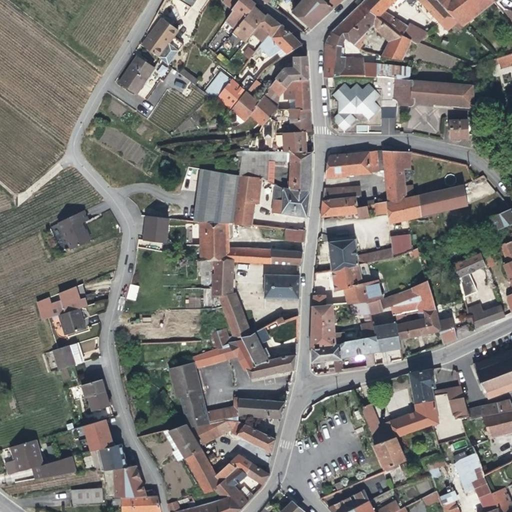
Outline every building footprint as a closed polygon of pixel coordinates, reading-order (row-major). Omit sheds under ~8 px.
[(230,0),(238,7),(247,15),(248,15),(255,6),(257,4),(251,0),(230,0)] [(263,0),(268,3),(270,0),(306,0),(294,13),(310,27),(334,8),(323,0),(263,0)] [(449,31),(460,22),(438,0),(365,0),(362,3),(371,13),(378,19),(385,12),(397,0),(419,0),(440,23),(437,26),(441,29),(444,26),(449,31)] [(438,0),(460,22),(463,26),(496,2),(494,0),(451,0),(451,1),(449,0),(438,0)] [(502,12),(504,15),(511,8),(511,2),(510,0),(500,8),(502,12)] [(347,19),(332,32),(337,33),(346,35),(357,42),(360,39),(376,23),(379,28),(391,41),(384,55),(403,62),(410,45),(413,47),(415,43),(406,38),(390,27),(378,19),(371,13),(362,3),(347,19)] [(255,6),(248,15),(235,31),(247,41),(254,32),(267,16),(255,6)] [(238,7),(233,13),(243,20),(247,15),(238,7)] [(385,12),(378,19),(390,27),(396,20),(385,12)] [(282,25),(269,14),(267,16),(254,32),(265,41),(266,39),(267,40),(270,35),(273,37),(282,25)] [(163,16),(144,44),(163,59),(171,65),(186,43),(176,35),(180,29),(163,16)] [(396,20),(390,27),(406,38),(408,35),(405,34),(409,28),(396,20)] [(284,48),(290,54),(302,45),(285,28),(282,25),(273,37),(284,48)] [(326,50),(325,77),(338,75),(387,77),(398,78),(399,75),(397,72),(377,71),(377,61),(365,60),(365,56),(348,55),(348,54),(342,54),(343,43),(346,35),(337,33),(332,32),(327,39),(326,50)] [(270,55),(284,48),(273,37),(270,35),(267,40),(266,39),(265,41),(261,46),(270,55)] [(360,39),(357,42),(365,48),(368,45),(360,39)] [(246,54),(251,58),(252,57),(255,53),(256,51),(251,47),(246,54)] [(511,66),(511,54),(497,59),(499,65),(501,70),(511,66)] [(171,65),(163,59),(157,68),(149,62),(144,59),(140,56),(122,82),(140,94),(154,73),(167,82),(176,68),(171,65)] [(286,69),(276,79),(288,87),(294,79),(309,79),(308,57),(295,58),(296,69),(286,69)] [(489,68),(499,65),(497,59),(488,62),(489,68)] [(183,73),(193,81),(196,83),(199,79),(186,69),(183,73)] [(207,91),(218,100),(221,97),(227,90),(217,83),(223,74),(233,82),(234,80),(222,71),(207,91)] [(221,97),(234,110),(258,80),(251,75),(241,87),(234,80),(233,82),(223,74),(217,83),(227,90),(221,97)] [(234,110),(248,123),(252,117),(259,104),(250,95),(255,89),(256,90),(263,81),(259,78),(258,80),(234,110)] [(383,78),(382,90),(392,90),(392,79),(383,78)] [(252,117),(264,127),(278,110),(268,101),(275,91),(281,95),(285,91),(288,87),(276,79),(259,104),(252,117)] [(294,79),(288,87),(285,91),(285,99),(291,99),(298,99),(298,109),(311,109),(309,79),(294,79)] [(416,102),(476,107),(475,85),(412,80),(396,79),(394,99),(397,101),(399,103),(399,105),(414,105),(416,102)] [(382,127),(382,90),(340,90),(340,133),(358,133),(358,126),(382,127)] [(268,101),(278,110),(281,95),(275,91),(268,101)] [(255,137),(255,151),(269,151),(277,151),(278,151),(278,124),(280,116),(291,116),(291,123),(292,132),(305,131),(307,131),(312,131),(311,109),(298,109),(290,110),(278,110),(264,127),(259,133),(255,137)] [(469,138),(469,120),(451,120),(452,139),(469,138)] [(306,144),(305,131),(292,132),(291,123),(278,124),(278,151),(288,152),(293,152),(309,152),(308,144),(306,144)] [(255,151),(244,151),(241,174),(263,178),(267,180),(268,160),(269,151),(255,151)] [(277,151),(269,151),(268,160),(276,160),(277,151)] [(278,151),(277,151),(276,160),(287,161),(288,152),(278,151)] [(380,172),(378,151),(332,156),(329,157),(326,178),(380,172)] [(384,151),(378,151),(380,172),(386,172),(384,151)] [(403,151),(384,151),(386,172),(388,201),(407,198),(405,169),(412,168),(411,153),(403,151)] [(312,184),(313,152),(309,152),(293,152),(292,161),(290,186),(312,184)] [(212,167),(204,165),(195,221),(202,221),(212,167)] [(241,174),(212,167),(202,221),(228,222),(234,224),(251,225),(255,203),(257,203),(260,202),(263,178),(241,174)] [(308,218),(312,184),(290,186),(286,186),(278,183),(276,199),(273,213),(308,218)] [(407,198),(388,201),(385,202),(387,213),(388,224),(422,217),(468,206),(463,185),(421,195),(407,198)] [(336,190),(325,189),(323,201),(356,197),(357,206),(371,204),(373,204),(373,200),(369,200),(369,202),(361,203),(360,186),(354,188),(336,190)] [(356,197),(323,201),(322,218),(362,211),(362,216),(373,215),(371,208),(371,204),(357,206),(356,197)] [(385,202),(373,204),(371,204),(371,208),(379,208),(380,213),(387,213),(385,202)] [(511,223),(511,208),(482,221),(487,232),(493,230),(493,231),(511,223)] [(60,223),(70,245),(73,250),(92,241),(90,236),(88,230),(86,231),(83,223),(90,220),(86,211),(60,223)] [(94,219),(90,220),(83,223),(86,231),(88,230),(90,229),(88,225),(95,222),(94,219)] [(170,220),(148,219),(144,243),(166,245),(170,220)] [(202,221),(202,257),(229,259),(229,246),(229,238),(232,238),(233,238),(234,236),(234,224),(228,222),(202,221)] [(304,244),(306,231),(286,229),(285,242),(304,244)] [(360,264),(411,251),(409,234),(390,236),(392,248),(357,255),(355,239),(328,243),(332,270),(360,263),(360,264)] [(511,261),(511,256),(506,243),(502,244),(507,257),(505,259),(507,264),(511,261)] [(229,246),(229,259),(235,260),(235,261),(272,263),(272,249),(229,246)] [(425,254),(422,247),(411,251),(412,256),(415,255),(415,257),(425,254)] [(287,250),(272,249),(272,263),(301,266),(303,252),(287,250)] [(482,253),(487,265),(490,273),(494,271),(493,266),(496,265),(490,250),(482,253)] [(475,327),(505,316),(498,296),(489,299),(492,307),(484,309),(482,303),(477,305),(473,296),(471,297),(468,287),(470,287),(464,274),(487,265),(482,253),(482,251),(455,261),(471,314),(474,314),(475,324),(475,327)] [(229,259),(202,257),(199,286),(212,287),(213,308),(223,306),(235,337),(243,336),(250,335),(256,333),(267,328),(276,324),(273,320),(252,330),(235,293),(233,293),(235,261),(235,260),(229,259)] [(363,282),(360,264),(360,263),(332,270),(335,291),(344,289),(347,301),(333,300),(334,304),(334,306),(351,305),(369,305),(381,300),(378,280),(363,282)] [(265,298),(300,299),(301,276),(267,274),(265,298)] [(429,279),(427,280),(411,287),(412,289),(390,297),(392,307),(395,317),(396,316),(409,313),(418,311),(438,307),(435,295),(429,279)] [(129,284),(127,299),(136,300),(138,285),(129,284)] [(199,286),(197,309),(213,308),(212,287),(199,286)] [(83,307),(77,288),(60,294),(66,312),(81,308),(83,307)] [(60,294),(54,297),(60,315),(66,312),(60,294)] [(326,295),(314,296),(314,306),(326,305),(326,295)] [(390,297),(381,300),(383,310),(392,307),(390,297)] [(383,310),(381,300),(369,305),(371,316),(383,312),(383,310)] [(334,306),(334,304),(326,305),(314,306),(313,327),(334,325),(334,306)] [(371,316),(369,305),(351,305),(352,316),(364,316),(366,322),(372,322),(371,316)] [(457,338),(453,318),(452,317),(451,313),(446,314),(446,311),(439,313),(438,307),(418,311),(420,320),(411,321),(409,313),(396,316),(397,323),(400,340),(442,330),(445,343),(446,344),(457,338)] [(81,308),(66,312),(60,315),(67,336),(88,329),(81,308)] [(281,321),(276,324),(267,328),(276,348),(298,338),(299,316),(283,323),(281,321)] [(129,320),(122,318),(119,330),(126,332),(129,320)] [(372,322),(366,322),(366,326),(362,327),(362,330),(364,340),(377,338),(375,327),(374,325),(373,325),(372,322)] [(401,348),(400,340),(397,323),(396,324),(383,325),(387,351),(401,348)] [(335,334),(334,325),(313,327),(313,349),(340,344),(345,343),(344,333),(335,334)] [(383,325),(375,327),(377,338),(379,352),(387,351),(383,325)] [(224,347),(232,344),(226,327),(210,333),(215,348),(216,350),(224,347)] [(250,335),(243,336),(244,340),(236,342),(240,354),(242,360),(243,359),(252,356),(255,364),(268,361),(256,333),(250,335)] [(357,341),(345,343),(340,344),(342,358),(379,352),(377,338),(364,340),(357,341)] [(240,354),(236,342),(232,344),(224,347),(227,358),(240,354)] [(340,344),(313,349),(312,363),(335,360),(336,368),(330,368),(330,372),(343,370),(343,367),(342,364),(342,358),(340,344)] [(70,345),(59,348),(54,350),(60,369),(75,364),(70,345)] [(227,358),(224,347),(216,350),(215,348),(193,356),(194,362),(196,361),(197,366),(227,358)] [(487,399),(511,389),(511,350),(475,365),(487,399)] [(285,358),(268,361),(255,364),(252,356),(243,359),(247,369),(249,368),(252,378),(295,371),(297,356),(285,358)] [(207,411),(197,366),(196,361),(194,362),(171,369),(178,399),(183,399),(189,426),(206,423),(210,422),(207,411)] [(433,369),(411,373),(418,412),(380,425),(371,403),(360,407),(375,445),(395,438),(396,440),(432,426),(439,448),(468,438),(460,419),(468,417),(467,411),(461,387),(449,390),(448,391),(447,394),(433,397),(433,393),(432,388),(436,388),(433,369)] [(82,386),(72,389),(82,423),(92,420),(113,413),(103,379),(82,386)] [(282,418),(287,402),(234,398),(234,406),(234,420),(239,421),(239,415),(282,418)] [(511,405),(510,400),(467,411),(468,417),(468,420),(482,417),(511,409),(511,405)] [(234,420),(234,406),(207,411),(210,422),(224,420),(232,420),(234,420)] [(511,432),(511,409),(482,417),(491,438),(511,432)] [(360,410),(355,412),(358,420),(363,418),(360,410)] [(233,433),(234,432),(233,432),(232,420),(224,420),(210,422),(206,423),(212,437),(233,433)] [(206,423),(189,426),(196,440),(212,437),(206,423)] [(276,439),(247,423),(243,428),(239,435),(272,453),(276,439)] [(243,428),(237,425),(234,432),(239,435),(243,428)] [(196,440),(189,426),(170,430),(170,431),(185,458),(186,459),(202,450),(196,440)] [(185,458),(170,431),(167,432),(178,451),(174,453),(179,461),(185,458)] [(395,438),(375,445),(385,468),(405,461),(396,440),(395,438)] [(488,440),(472,447),(479,462),(484,476),(500,467),(498,463),(488,440)] [(6,464),(8,475),(9,476),(33,469),(43,466),(37,441),(11,449),(14,462),(6,464)] [(128,467),(124,448),(123,445),(102,450),(103,453),(107,470),(107,472),(116,470),(128,468),(128,467)] [(215,475),(202,450),(186,459),(204,491),(212,488),(213,487),(214,486),(240,466),(247,461),(239,455),(215,475)] [(511,455),(498,463),(500,467),(511,461),(511,455)] [(446,466),(441,457),(424,458),(428,468),(446,466)] [(73,458),(43,466),(33,469),(36,480),(77,474),(73,460),(73,458)] [(251,463),(247,461),(240,466),(246,471),(251,463)] [(269,475),(251,463),(246,471),(248,473),(264,484),(269,475)] [(145,495),(139,466),(128,468),(116,470),(120,496),(145,495)] [(246,471),(240,466),(214,486),(224,498),(226,498),(236,511),(238,511),(254,496),(248,491),(243,496),(232,489),(248,473),(246,471)] [(491,494),(484,476),(472,480),(484,511),(497,511),(496,507),(491,494)] [(373,486),(379,496),(393,489),(388,479),(373,486)] [(342,486),(340,481),(333,484),(336,489),(342,486)] [(221,499),(224,498),(214,486),(213,487),(212,488),(221,499)] [(101,500),(100,487),(69,489),(70,503),(101,500)] [(511,511),(511,505),(504,488),(491,494),(496,507),(497,511),(511,511)] [(439,497),(436,489),(422,496),(426,504),(439,497)] [(364,490),(330,508),(333,511),(347,511),(367,502),(369,501),(371,500),(369,496),(367,497),(364,490)] [(161,511),(157,495),(145,495),(120,496),(122,511),(161,511)] [(193,496),(168,504),(170,511),(178,511),(181,511),(179,505),(194,500),(193,496)] [(181,511),(178,511),(236,511),(226,498),(224,498),(221,499),(181,511)] [(375,511),(374,511),(393,511),(404,506),(400,498),(375,511)] [(457,511),(454,500),(441,504),(443,511),(457,511)] [(367,502),(347,511),(374,511),(375,511),(369,501),(367,502)] [(302,511),(304,510),(293,502),(282,511),(302,511)]
